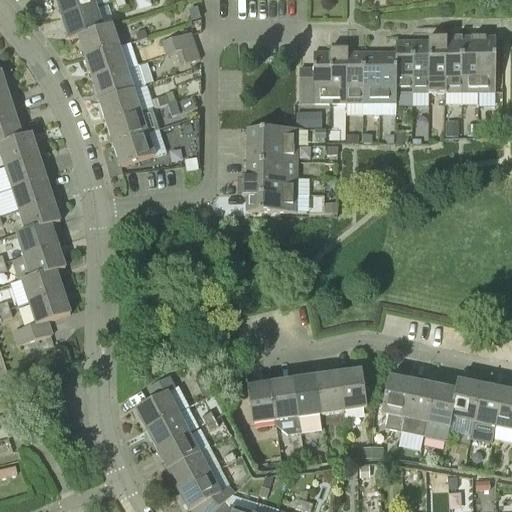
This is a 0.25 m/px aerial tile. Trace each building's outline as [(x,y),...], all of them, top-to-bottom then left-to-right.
[(54,0),(61,20),(95,9),(92,0),(54,0)] [(125,7),(123,0),(121,0),(114,3),(116,10),(125,7)] [(78,38),(102,31),(95,9),(61,20),(68,42),(77,39),(78,39),(78,38)] [(197,10),(188,12),(191,23),(200,20),(197,10)] [(84,60),(119,49),(112,28),(102,31),(78,38),(78,39),(77,39),(84,60)] [(146,40),(144,33),(135,36),(138,43),(146,40)] [(166,58),(176,54),(195,48),(190,35),(162,44),(166,58)] [(428,94),(445,95),(446,41),(427,41),(427,44),(429,44),(428,94)] [(445,95),(461,95),(462,41),(446,41),(445,95)] [(461,95),(478,95),(478,41),(462,41),(461,95)] [(478,41),(478,95),(495,96),(495,41),(478,41)] [(396,94),(412,94),(412,44),(395,44),(394,56),(396,56),(396,94)] [(412,94),(428,94),(429,44),(427,44),(412,44),(412,94)] [(195,48),(176,54),(180,68),(199,62),(195,48)] [(91,82),(126,70),(119,49),(84,60),(91,82)] [(348,56),(348,55),(348,51),(329,51),(329,55),(330,55),(330,106),(346,106),(346,56),(348,56)] [(329,55),(312,55),(312,72),(298,71),(298,105),(311,105),(311,106),(330,106),(330,55),(329,55)] [(362,107),(363,55),(348,55),(348,56),(346,56),(346,106),(362,107)] [(379,107),(379,55),(363,55),(362,107),(379,107)] [(394,56),(379,55),(379,107),(396,107),(396,94),(396,56),(394,56)] [(98,104),(133,92),(146,88),(139,66),(126,70),(91,82),(98,104)] [(105,126),(141,114),(133,92),(98,104),(105,126)] [(0,122),(14,118),(7,97),(0,98),(0,122)] [(159,108),(168,106),(165,98),(156,101),(159,108)] [(192,98),(168,106),(159,108),(161,116),(169,113),(171,119),(196,111),(192,98)] [(112,147),(148,136),(141,114),(105,126),(112,147)] [(0,146),(21,140),(14,118),(0,122),(0,146)] [(316,122),(302,122),(302,131),(316,131),(316,122)] [(457,124),(445,124),(445,139),(457,139),(457,124)] [(467,128),(467,139),(477,139),(477,128),(467,128)] [(246,148),(297,149),(297,131),(246,131),(246,148)] [(325,132),(315,132),(315,141),(325,141),(325,132)] [(406,135),(395,135),(395,146),(406,146),(406,135)] [(148,136),(112,147),(120,170),(155,158),(148,136)] [(357,137),(345,137),(345,146),(357,146),(357,137)] [(372,137),(363,137),(363,146),(372,146),(372,137)] [(0,163),(2,171),(36,159),(29,138),(21,140),(0,146),(0,163)] [(297,165),(297,149),(246,148),(246,165),(297,165)] [(9,193),(44,181),(36,159),(2,171),(9,193)] [(195,161),(185,163),(186,173),(197,171),(195,161)] [(297,182),(297,165),(246,165),(246,180),(246,181),(297,182)] [(246,181),(246,180),(242,180),(242,198),(246,198),(297,198),(297,182),(246,181)] [(16,214),(51,202),(44,181),(9,193),(16,214)] [(297,214),(297,198),(246,198),(246,214),(297,214)] [(25,236),(50,228),(59,225),(51,202),(16,214),(23,234),(25,234),(25,236)] [(337,206),(324,205),(324,215),(337,215),(337,206)] [(21,260),(57,249),(50,228),(25,236),(25,234),(23,234),(14,237),(21,260)] [(55,274),(64,271),(57,249),(21,260),(12,263),(19,284),(30,280),(30,282),(55,274)] [(62,294),(55,274),(30,282),(30,280),(19,284),(26,306),(62,294)] [(62,294),(26,306),(34,329),(13,335),(18,349),(51,338),(46,324),(69,317),(62,294)] [(0,314),(8,312),(6,305),(0,306),(0,314)] [(8,312),(0,314),(0,315),(2,322),(11,320),(8,312)] [(338,377),(343,414),(366,411),(361,374),(338,377)] [(321,417),(343,414),(338,377),(316,380),(321,417)] [(203,379),(194,384),(202,400),(211,395),(203,379)] [(145,432),(178,415),(167,395),(176,391),(170,380),(147,392),(152,402),(134,411),(145,432)] [(323,433),(321,417),(316,380),(293,383),(298,420),(300,436),(323,433)] [(404,422),(411,385),(388,380),(380,417),(387,418),(385,432),(401,435),(404,422)] [(271,386),(276,423),(298,420),(293,383),(271,386)] [(401,435),(423,440),(433,390),(411,385),(404,422),(401,435)] [(472,426),(480,390),(456,385),(454,394),(455,394),(456,394),(451,420),(452,420),(451,422),(472,426)] [(253,427),(276,423),(271,386),(248,389),(253,427)] [(455,394),(454,394),(433,390),(423,440),(446,445),(451,422),(452,420),(451,420),(456,394),(455,394)] [(495,431),(502,394),(480,390),(472,426),(495,431)] [(511,434),(511,396),(502,394),(495,431),(511,434)] [(156,452),(188,435),(178,415),(145,432),(156,452)] [(205,426),(214,422),(210,415),(201,419),(205,426)] [(214,422),(205,426),(209,433),(218,429),(214,422)] [(166,473),(199,455),(188,435),(156,452),(166,473)] [(362,462),(371,462),(372,450),(362,450),(362,462)] [(372,450),(371,462),(383,462),(383,450),(372,450)] [(176,492),(209,475),(199,455),(166,473),(176,492)] [(227,466),(234,462),(231,456),(223,460),(227,466)] [(0,481),(17,477),(15,468),(0,471),(0,481)] [(369,481),(368,469),(360,469),(360,481),(369,481)] [(191,511),(216,511),(225,504),(233,496),(229,492),(220,496),(209,475),(176,492),(186,511),(190,511),(191,511)] [(448,481),(449,492),(457,491),(456,480),(448,481)] [(489,484),(475,485),(475,494),(490,493),(489,484)] [(264,508),(266,501),(269,492),(262,490),(257,505),(264,508)] [(299,511),(301,511),(304,504),(296,502),(294,510),(299,511)]
